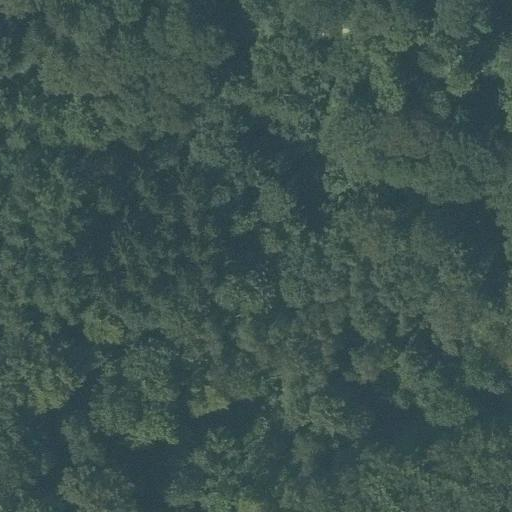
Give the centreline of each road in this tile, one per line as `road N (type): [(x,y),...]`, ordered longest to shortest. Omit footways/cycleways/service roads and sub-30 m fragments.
road 1 (track): [(456,0),(285,37),(172,26),(0,66)]
road 2 (unknown): [(511,383),(241,480),(118,511)]
